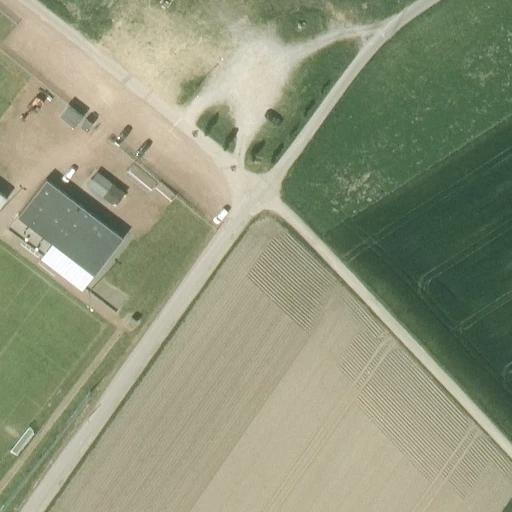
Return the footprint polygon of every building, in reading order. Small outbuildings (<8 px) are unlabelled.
[(161,0),(148,0),(144,5),(137,0),(111,0),(103,9),(111,16),(109,19),(123,31),(126,28),(140,41),(138,44),(152,57),(155,54),(169,67),(166,70),(181,82),(183,79),(191,86),(211,64),(211,65),(222,52),(206,38),(213,29),(201,19),(192,29),(176,15),(167,26),(158,17),(168,6),(161,0)] [(229,44),(213,29),(206,38),(222,52),(229,44)] [(86,114),(69,100),(60,111),(77,125),(86,114)] [(111,190),(95,179),(87,189),(103,201),(111,190)] [(124,239),(47,182),(21,217),(97,275),(124,239)]
